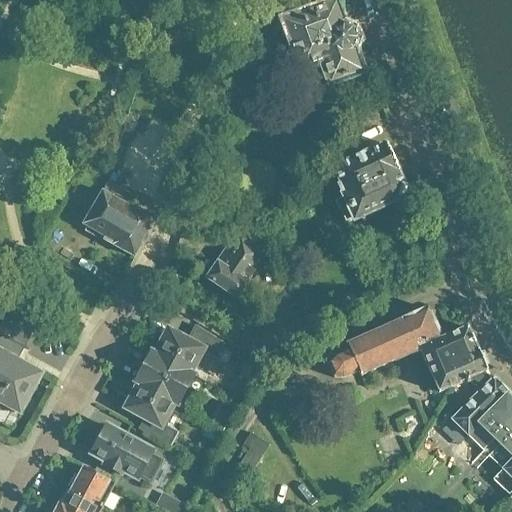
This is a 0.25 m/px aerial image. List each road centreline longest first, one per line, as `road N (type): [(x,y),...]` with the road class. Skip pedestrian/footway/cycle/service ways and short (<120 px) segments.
road 1 (secondary): [(511,349),(474,278),(371,0)]
road 2 (residential): [(29,477),(179,191)]
